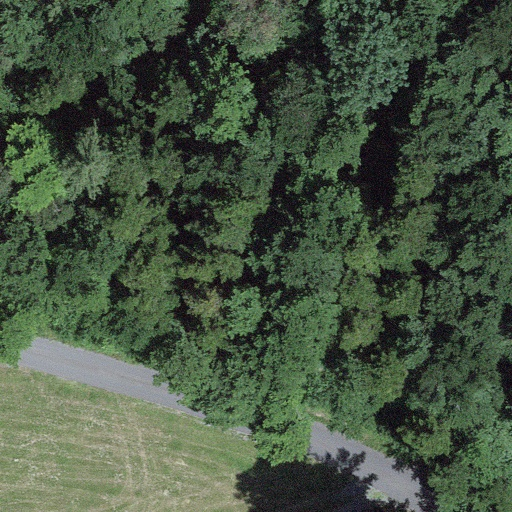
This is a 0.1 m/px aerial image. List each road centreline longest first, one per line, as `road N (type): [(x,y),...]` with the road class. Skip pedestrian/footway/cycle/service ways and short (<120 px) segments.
road 1 (unclassified): [(439,511),(396,474),(0,345)]
road 2 (track): [(0,124),(322,0)]
